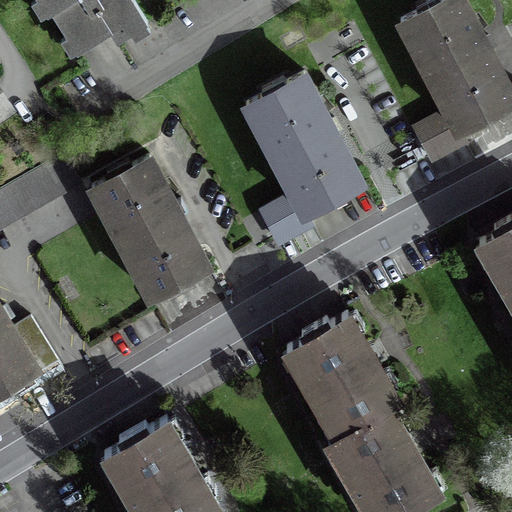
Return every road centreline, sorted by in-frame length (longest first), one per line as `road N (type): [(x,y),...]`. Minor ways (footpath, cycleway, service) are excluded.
road 1 (residential): [(0,467),(355,248),(511,165)]
road 2 (residential): [(278,0),(110,97)]
